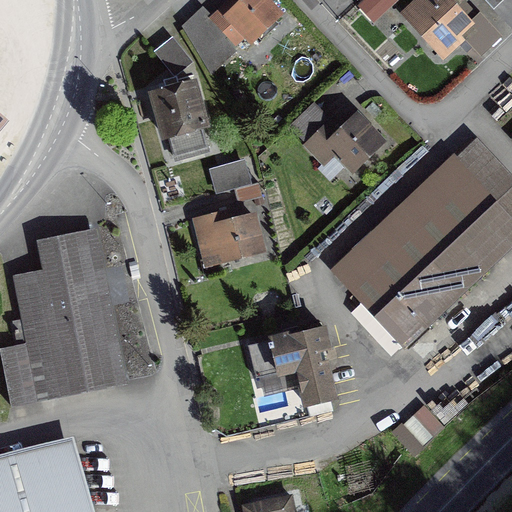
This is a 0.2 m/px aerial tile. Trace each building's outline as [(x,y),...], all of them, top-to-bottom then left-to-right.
[(234,3),(211,24),(224,43),(238,31),(250,44),(277,20),(258,0),(245,0),(237,7),(234,3)] [(370,0),(364,7),(376,18),(393,0),(370,0)] [(445,0),(422,0),(404,17),(437,53),(468,25),(445,0)] [(501,0),(477,0),(490,15),(504,3),(501,0)] [(233,52),(224,43),(211,24),(200,11),(181,27),(210,74),(233,52)] [(170,44),(155,56),(172,77),(187,64),(170,44)] [(191,86),(152,96),(168,161),(208,151),(191,86)] [(314,103),(285,128),(320,168),(336,155),(351,172),(384,143),(356,111),(335,128),(314,103)] [(511,190),(475,151),(337,280),(401,348),(511,244),(511,190)] [(241,159),(206,169),(214,195),(249,184),(241,159)] [(260,184),(236,190),(239,202),(264,195),(260,184)] [(247,209),(193,223),(203,266),(258,252),(247,209)] [(105,267),(98,233),(37,245),(42,270),(7,277),(20,343),(0,346),(0,358),(9,405),(127,381),(112,308),(129,305),(121,263),(105,267)] [(320,329),(247,347),(259,394),(296,386),(301,408),(337,399),(320,329)] [(447,427),(423,401),(394,428),(418,454),(447,427)] [(88,511),(69,444),(0,463),(0,511),(88,511)] [(295,511),(292,495),(242,505),(243,511),(295,511)]
